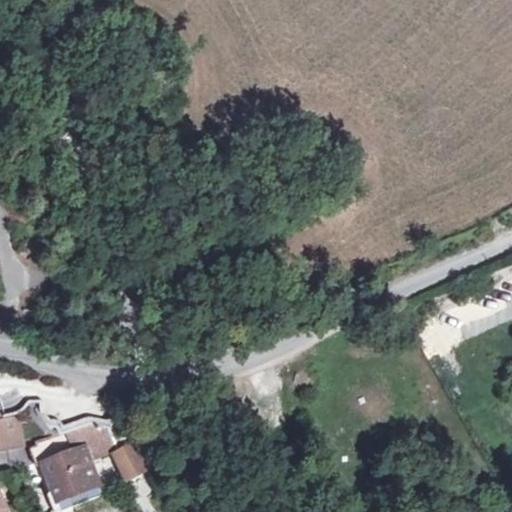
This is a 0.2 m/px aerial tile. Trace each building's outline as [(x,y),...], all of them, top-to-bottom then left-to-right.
[(511,280),(495,289),(503,307),(511,303),(511,280)] [(475,318),(467,300),(407,327),(421,351),(435,345),(449,338),(447,333),(458,328),(458,326),(475,318)] [(435,345),(421,351),(427,362),(441,355),(435,345)] [(486,351),(481,356),(484,363),(492,364),(497,357),(494,351),(486,351)] [(457,358),(446,365),(466,395),(477,389),(457,358)] [(454,381),(441,387),(452,406),(465,398),(454,381)] [(21,414),(4,414),(0,414),(0,444),(5,444),(23,444),(21,414)] [(28,447),(35,465),(25,469),(30,482),(39,477),(43,488),(51,485),(56,500),(72,494),(76,505),(98,497),(93,486),(97,484),(87,460),(115,449),(108,431),(85,425),(35,443),(36,445),(28,447)] [(366,445),(361,452),(362,459),(367,464),(385,461),(381,443),(366,445)] [(131,446),(116,455),(130,479),(145,471),(131,446)] [(51,485),(43,488),(52,511),(55,511),(76,505),(72,494),(56,500),(51,485)]
